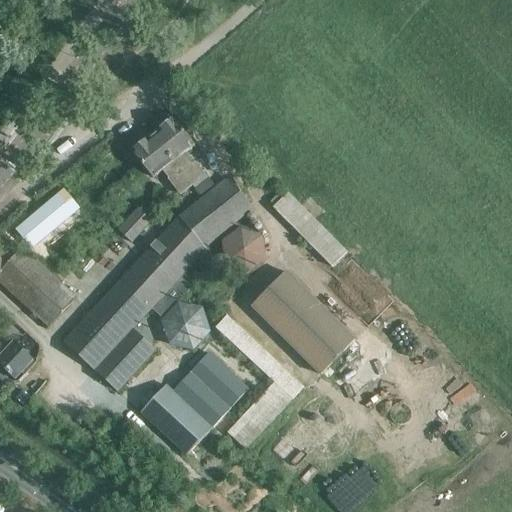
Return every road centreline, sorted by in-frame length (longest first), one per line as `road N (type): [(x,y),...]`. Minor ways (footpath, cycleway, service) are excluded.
road 1 (residential): [(0,212),(258,0)]
road 2 (tertiary): [(0,174),(128,0)]
